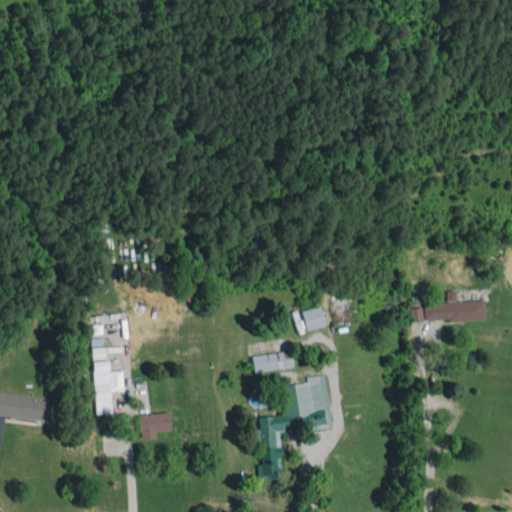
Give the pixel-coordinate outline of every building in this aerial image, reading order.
[(484,317),(483,299),(456,301),(455,289),(445,290),(445,302),(423,303),(424,321),(484,317)] [(301,310),(305,330),(324,326),(320,306),(301,310)] [(423,320),(422,307),(408,308),(410,321),(423,320)] [(253,373),(292,366),(289,349),(250,356),(253,373)] [(108,360),(92,361),(94,413),(110,412),(108,360)] [(330,428),(325,374),(305,376),(306,382),(279,385),(282,414),(258,416),(259,428),(253,429),(254,443),(259,442),(261,464),(256,464),(257,477),(282,475),(278,433),(330,428)] [(48,397),(0,391),(0,414),(45,420),(48,397)] [(168,411),(149,413),(146,394),(134,395),(139,439),(155,438),(154,431),(170,429),(168,411)]
